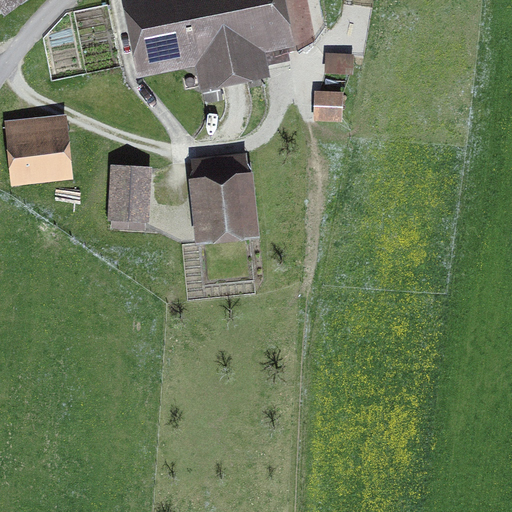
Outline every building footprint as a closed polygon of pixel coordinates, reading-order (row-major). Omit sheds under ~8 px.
[(203,53),(209,83),(201,84),(205,104),(264,92),(254,42),(283,37),(275,0),(132,0),(146,65),(203,53)] [(351,56),(326,55),(326,71),(351,72),(351,56)] [(339,125),(341,96),(316,94),(313,123),(339,125)] [(59,122),(20,125),(25,170),(54,167),(55,173),(65,172),(59,122)] [(204,232),(248,228),(241,156),(197,161),(204,232)] [(114,170),(112,215),(143,217),(146,172),(114,170)]
